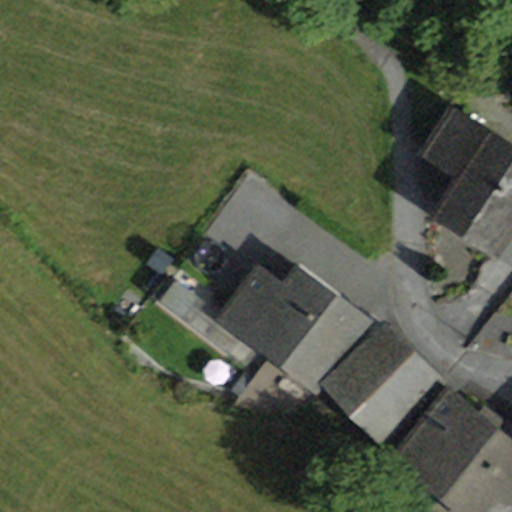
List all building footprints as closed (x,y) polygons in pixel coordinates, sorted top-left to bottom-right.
[(464,178),(441,214),(496,248),(511,223),(511,149),(452,110),(424,152),(464,178)] [(259,268),(224,313),(317,383),(366,319),(298,267),(283,286),(259,268)] [(428,391),(440,376),(389,325),(333,378),(385,435),(430,393),(428,391)] [(379,507),(411,468),(444,495),(498,430),(449,392),(364,495),(379,507)] [(511,511),(511,441),(498,430),(444,495),(437,504),(446,511),(511,511)]
